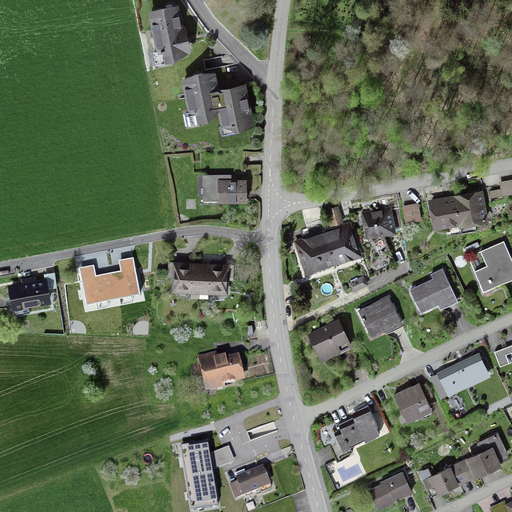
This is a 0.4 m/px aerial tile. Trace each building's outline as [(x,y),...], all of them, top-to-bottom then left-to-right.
[(188,51),(192,51),(186,24),(183,24),(179,3),(163,3),(148,9),(156,49),(153,50),(156,64),(168,62),(170,59),(188,51)] [(246,81),(219,86),(216,70),(198,68),(181,77),(188,110),(185,110),(188,124),(201,122),(200,120),(208,118),(218,110),(222,133),(238,130),(238,127),(255,124),(246,81)] [(218,200),(218,202),(247,201),(247,177),(232,178),(232,173),(203,174),(203,200),(218,200)] [(511,193),(511,178),(499,181),(501,188),(490,190),(491,197),(511,193)] [(448,226),(450,235),(477,230),(476,225),(478,225),(478,223),(489,220),(483,188),(468,191),(444,195),(428,198),(433,229),(448,226)] [(419,202),(402,205),(405,222),(422,220),(419,202)] [(343,221),(338,204),(326,208),(331,225),(343,221)] [(361,216),(366,238),(396,232),(396,229),(402,228),(399,208),(392,208),(391,205),(361,211),(361,216)] [(351,220),(294,239),(306,275),(315,272),(316,269),(353,258),(354,259),(362,256),(351,220)] [(467,255),(483,291),(485,295),(494,291),(493,287),(511,278),(511,258),(504,239),(467,255)] [(96,284),(127,278),(126,277),(135,275),(131,258),(123,259),(122,257),(91,263),(96,284)] [(199,298),(201,261),(173,260),(173,261),(168,261),(167,276),(172,276),(172,291),(191,291),(191,297),(199,298)] [(229,263),(229,262),(201,261),(199,298),(208,298),(208,293),(228,294),(229,279),(234,279),(235,263),(229,263)] [(438,304),(440,309),(458,300),(443,267),(431,273),(433,277),(409,288),(421,312),(438,304)] [(22,281),(8,284),(12,309),(51,301),(49,287),(57,286),(54,271),(44,273),(44,277),(36,279),(35,275),(21,278),(22,281)] [(348,282),(352,292),(368,284),(364,275),(348,282)] [(386,335),(385,332),(403,323),(388,294),(357,309),(371,337),(372,337),(374,341),(386,335)] [(312,342),(321,361),(353,346),(339,317),(302,335),(306,345),(312,342)] [(245,325),(247,336),(253,335),(252,324),(245,325)] [(511,361),(511,343),(494,351),(500,366),(511,361)] [(224,384),(245,380),(239,354),(226,357),(225,354),(218,356),(216,351),(197,356),(205,392),(225,387),(224,384)] [(479,351),(437,372),(437,373),(448,395),(448,396),(491,375),(479,351)] [(448,395),(437,373),(427,377),(432,381),(440,398),(448,395)] [(433,395),(426,382),(421,385),(419,381),(393,393),(407,422),(422,415),(424,418),(433,414),(431,410),(433,409),(427,398),(433,395)] [(351,413),(353,417),(339,424),(341,429),(334,432),(338,441),(329,445),(337,462),(350,456),(349,453),(353,452),(350,447),(365,440),(365,441),(380,434),(376,427),(379,426),(368,404),(351,413)] [(459,484),(502,464),(501,463),(509,459),(507,454),(509,453),(498,431),(477,441),(478,445),(469,449),(471,455),(451,465),(459,484)] [(191,510),(218,505),(212,470),(234,461),(229,446),(209,454),(207,441),(180,446),(191,510)] [(237,481),(230,484),(236,499),(271,485),(263,465),(246,472),(244,469),(234,474),(237,481)] [(423,478),(422,479),(427,489),(430,496),(438,493),(459,484),(451,465),(431,473),(428,467),(420,471),(423,478)] [(397,498),(412,491),(402,470),(380,481),(381,483),(368,489),(378,510),(398,501),(397,498)] [(489,511),(507,511),(504,506),(507,505),(505,501),(488,509),(489,511)]
